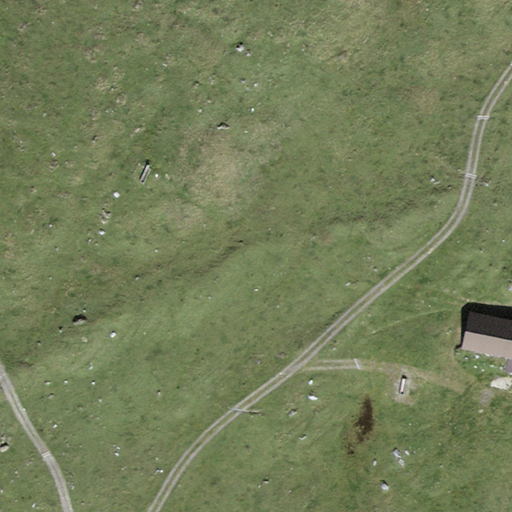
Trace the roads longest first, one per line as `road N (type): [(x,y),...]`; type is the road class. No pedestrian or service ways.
road 1 (track): [(153,511),(212,431),(446,233),(466,196),(485,112),(511,70)]
road 2 (track): [(67,511),(49,460),(0,372)]
